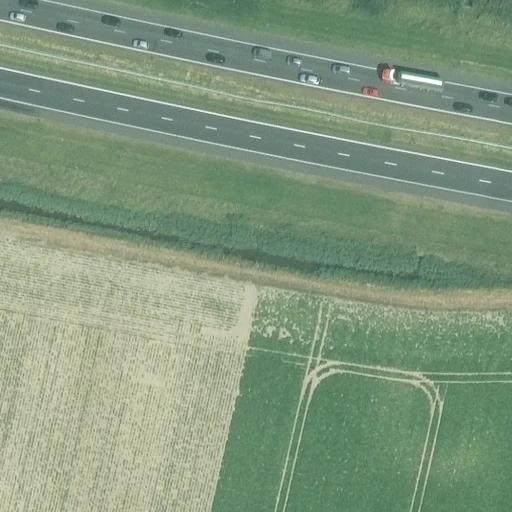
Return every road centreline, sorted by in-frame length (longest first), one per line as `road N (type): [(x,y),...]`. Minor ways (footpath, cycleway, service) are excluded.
road 1 (motorway): [(0,87),(511,193)]
road 2 (motorway): [(511,106),(0,3)]
